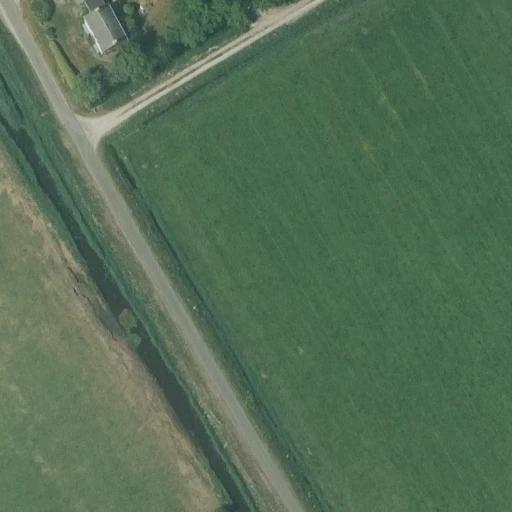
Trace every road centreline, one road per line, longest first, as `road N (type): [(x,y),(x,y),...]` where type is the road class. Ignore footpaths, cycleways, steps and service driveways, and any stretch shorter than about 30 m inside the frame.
road 1 (unclassified): [(296,511),(4,0)]
road 2 (unknown): [(77,137),(309,0)]
